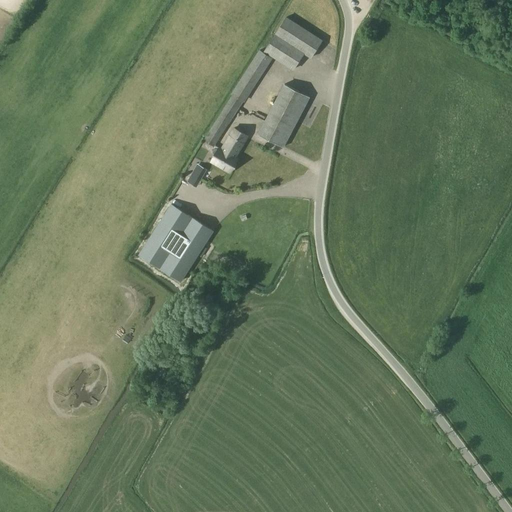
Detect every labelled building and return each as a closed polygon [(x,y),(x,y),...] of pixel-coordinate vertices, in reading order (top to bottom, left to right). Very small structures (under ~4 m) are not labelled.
[(218,117),(228,124),(243,102),(273,56),(293,69),(304,52),(310,56),(321,40),(286,17),(264,50),(260,48),(259,50),(231,94),(233,95),(218,117)] [(283,146),(308,97),(284,84),(259,134),(283,146)] [(214,146),(228,124),(218,117),(204,140),(214,146)] [(221,149),(235,157),(247,136),(241,132),(242,130),(238,128),(237,130),(233,128),(221,149)] [(237,158),(235,157),(221,149),(219,148),(211,162),(229,172),(237,158)] [(200,179),(206,169),(199,165),(193,175),(200,179)] [(180,281),(212,230),(171,204),(139,255),(180,281)]
